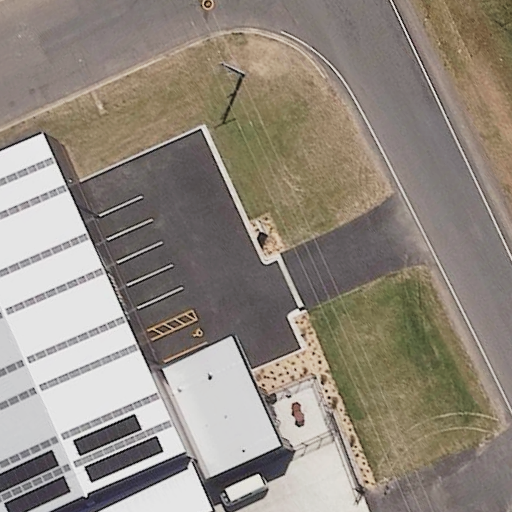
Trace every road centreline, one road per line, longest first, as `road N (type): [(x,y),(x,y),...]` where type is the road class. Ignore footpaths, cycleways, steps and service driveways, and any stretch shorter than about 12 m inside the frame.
road 1 (tertiary): [(511,331),(346,0)]
road 2 (unclassified): [(0,58),(132,0)]
